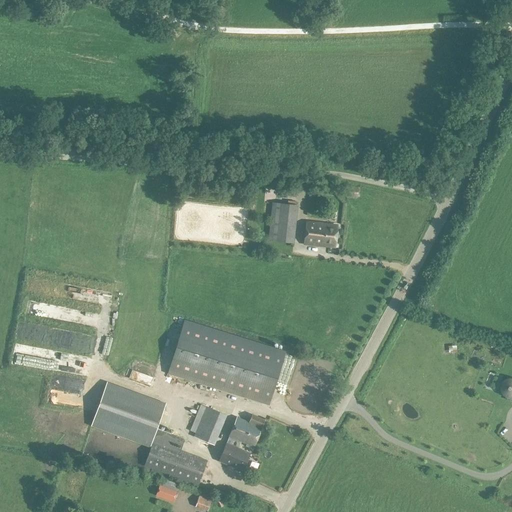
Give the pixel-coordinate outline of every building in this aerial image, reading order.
[(345,188),(345,196),(358,197),(359,189),(345,188)] [(296,221),(271,219),(268,241),(294,244),(296,221)] [(337,226),(307,223),(305,245),(334,248),(337,226)] [(166,376),(178,379),(268,405),(283,352),(182,323),(166,376)] [(149,380),(150,375),(130,368),(128,373),(149,380)] [(505,381),(503,383),(502,385),(502,388),(502,390),(503,392),(504,394),(506,395),(508,396),(507,398),(511,399),(511,398),(511,379),(510,379),(508,380),(505,381)] [(165,405),(107,383),(91,426),(150,448),(165,405)] [(207,407),(201,405),(190,431),(195,433),(207,407)] [(236,417),(227,437),(224,442),(237,447),(239,441),(253,447),(260,429),(261,430),(266,419),(252,414),(248,424),(247,424),(246,421),(236,417)] [(157,432),(144,467),(198,486),(208,460),(181,451),(184,442),(157,432)] [(237,447),(224,442),(216,461),(243,472),(251,452),(237,447)] [(161,479),(159,485),(177,491),(179,485),(161,479)] [(159,485),(156,492),(174,499),(177,491),(159,485)] [(200,494),(196,507),(208,511),(212,498),(200,494)]
